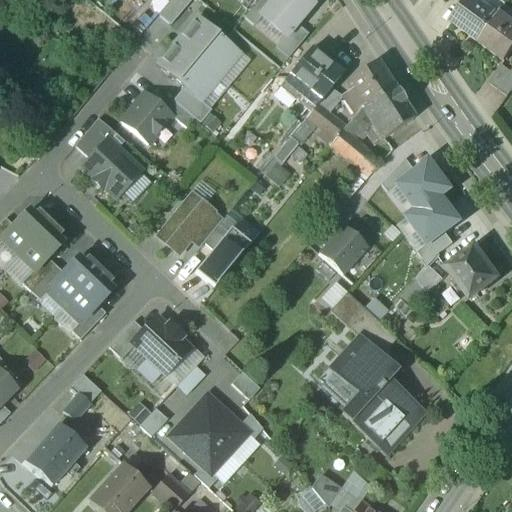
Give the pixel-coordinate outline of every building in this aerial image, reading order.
[(172,0),(157,19),(170,29),(194,1),(192,0),(172,0)] [(262,0),(244,21),(253,29),(261,20),(271,8),(262,0)] [(310,10),(299,0),(277,0),(271,8),(261,20),(284,40),(295,27),(310,10)] [(497,16),(474,0),(466,0),(449,23),(477,43),(497,16)] [(511,55),(511,30),(496,19),(477,46),(505,66),(511,55)] [(197,20),(177,44),(220,81),(240,57),(197,20)] [(284,40),(274,51),(287,62),(308,37),(295,27),(284,40)] [(177,44),(156,69),(199,105),(220,81),(177,44)] [(310,52),(287,81),(302,93),(298,97),(299,98),(314,111),(331,91),(341,77),(310,52)] [(377,64),(347,84),(352,92),(346,96),(358,115),(361,110),(363,109),(393,89),(377,64)] [(490,84),(509,95),(511,90),(511,71),(500,65),(490,84)] [(302,93),(287,81),(283,86),(298,97),(302,93)] [(393,89),(363,109),(374,126),(371,128),(373,131),(366,136),(374,148),(413,121),(393,89)] [(311,114),(307,119),(316,126),(318,128),(328,117),(342,100),(331,91),(314,111),(311,114)] [(159,108),(144,96),(120,125),(147,147),(171,119),(171,118),(159,108)] [(314,111),(299,98),(295,102),(311,114),(314,111)] [(193,122),(166,99),(159,108),(171,118),(171,119),(186,131),(193,122)] [(374,126),(363,109),(361,110),(358,115),(352,122),(363,131),(362,132),(366,136),(373,131),(371,128),(374,126)] [(328,117),(318,128),(323,132),(332,120),(328,117)] [(307,119),(299,130),(306,136),(307,137),(316,126),(307,119)] [(344,130),(332,120),(323,132),(318,138),(330,148),(341,134),(344,130)] [(352,122),(351,122),(344,130),(341,134),(353,144),(353,143),(362,132),(363,131),(352,122)] [(299,130),(274,160),(282,166),(306,136),(299,130)] [(353,144),(341,134),(330,148),(351,165),(357,171),(368,180),(380,166),(353,143),(353,144)] [(140,174),(107,144),(83,170),(94,181),(92,183),(102,192),(104,189),(115,200),(140,174)] [(397,189),(414,177),(403,163),(380,187),(386,197),(397,189)] [(357,171),(351,165),(346,171),(353,176),(357,171)] [(397,189),(415,215),(438,198),(448,191),(429,166),(414,177),(397,189)] [(132,203),(151,185),(143,176),(124,195),(132,203)] [(213,217),(191,198),(156,240),(178,258),(191,243),(213,217)] [(457,224),(438,198),(415,215),(406,222),(425,248),(443,234),(457,224)] [(14,230),(1,244),(2,244),(17,259),(48,227),(37,217),(34,220),(28,215),(14,230)] [(221,224),(213,217),(191,243),(200,250),(221,224)] [(203,246),(212,254),(230,233),(235,227),(226,219),(203,246)] [(5,221),(0,225),(0,246),(2,244),(1,244),(14,230),(5,221)] [(48,227),(17,259),(33,274),(33,275),(46,261),(61,246),(55,240),(58,237),(48,227)] [(343,230),(318,257),(342,278),(366,251),(343,230)] [(249,249),(230,233),(212,254),(194,276),(213,292),(249,249)] [(452,247),(443,234),(425,248),(416,256),(426,271),(438,258),(452,247)] [(64,242),(58,237),(55,240),(61,246),(64,242)] [(474,250),(447,271),(470,301),(497,280),(474,250)] [(86,264),(81,258),(77,262),(83,267),(86,264)] [(46,261),(33,275),(33,274),(21,286),(30,295),(55,269),(46,261)] [(63,277),(50,291),(67,307),(97,274),(86,264),(83,267),(77,262),(63,277)] [(55,269),(30,295),(39,304),(45,298),(44,297),(50,291),(63,277),(55,269)] [(97,274),(67,307),(83,322),(96,308),(110,294),(105,288),(108,285),(97,274)] [(415,282),(397,301),(410,313),(427,294),(415,282)] [(114,290),(108,285),(105,288),(110,294),(114,290)] [(341,299),(331,290),(320,301),(331,311),(341,299)] [(67,307),(50,291),(44,297),(45,298),(61,313),(67,307)] [(389,335),(346,296),(329,314),(361,343),(362,341),(374,352),(389,335)] [(463,304),(456,310),(464,319),(471,314),(463,304)] [(83,322),(67,307),(61,313),(76,328),(77,328),(83,322)] [(83,322),(77,328),(76,328),(70,334),(80,343),(105,316),(96,308),(83,322)] [(192,350),(159,319),(143,335),(133,347),(134,348),(166,378),(192,350)] [(108,351),(120,363),(134,348),(133,347),(143,335),(133,325),(108,351)] [(374,352),(362,341),(361,343),(330,375),(356,399),(339,417),(382,458),(422,415),(388,383),(396,374),(374,352)] [(19,371),(29,379),(44,362),(35,354),(19,371)] [(241,377),(230,388),(247,404),(258,392),(241,377)] [(0,408),(1,408),(15,393),(0,378),(0,408)] [(79,397),(91,406),(100,394),(82,379),(72,391),(79,397)] [(79,397),(62,414),(73,424),(91,406),(79,397)] [(206,400),(187,421),(228,458),(247,437),(239,429),(206,400)] [(0,426),(9,417),(1,408),(0,408),(0,426)] [(166,424),(155,414),(139,431),(150,440),(166,424)] [(249,419),(239,429),(247,437),(254,443),(263,432),(249,419)] [(210,478),(228,458),(187,421),(169,441),(201,470),(210,478)] [(58,429),(26,467),(51,489),(84,451),(58,429)] [(122,468),(88,505),(95,511),(127,511),(147,491),(122,468)] [(210,478),(201,470),(193,479),(208,493),(216,484),(210,478)] [(167,478),(151,496),(168,511),(174,511),(188,497),(178,487),(167,478)] [(195,490),(185,479),(178,487),(188,497),(195,490)]
